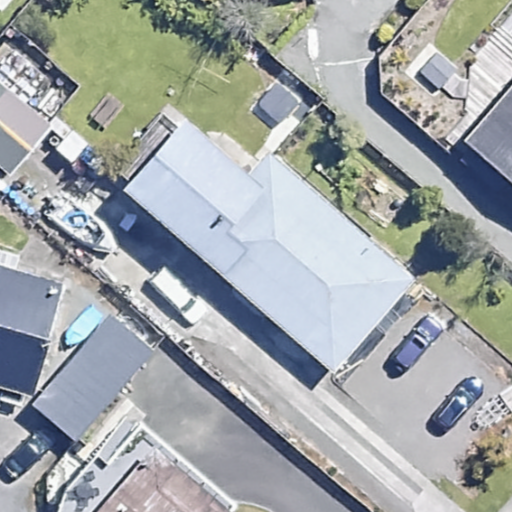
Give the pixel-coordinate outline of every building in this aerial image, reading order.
[(0,0),(0,10),(8,0),(0,0)] [(0,63),(0,180),(61,108),(3,59),(0,63)] [(511,79),(460,140),(511,184),(511,79)] [(243,168),(174,109),(112,181),(329,369),(411,274),(263,146),(243,168)] [(56,279),(0,265),(0,395),(26,402),(56,279)] [(117,311),(30,399),(69,437),(155,349),(117,311)] [(221,511),(140,439),(74,511),(221,511)]
